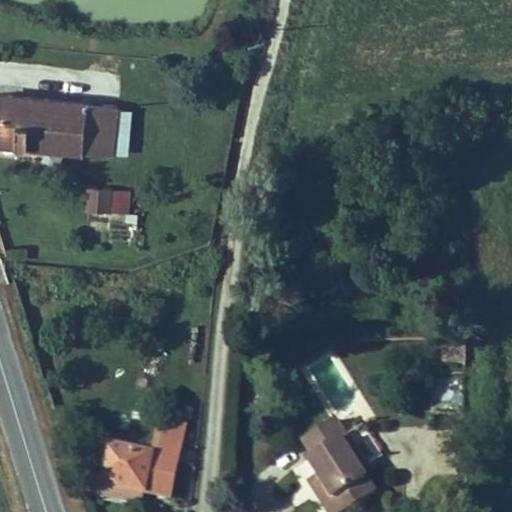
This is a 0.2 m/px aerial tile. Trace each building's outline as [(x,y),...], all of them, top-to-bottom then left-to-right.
[(101,125),(0,113),(0,163),(96,176),(101,125)] [(128,128),(101,125),(96,176),(124,179),(128,128)] [(96,202),(93,223),(117,226),(119,205),(96,202)] [(325,479),(343,506),(380,484),(346,432),(355,426),(342,406),(311,425),(321,442),(312,448),(331,474),(325,479)] [(126,506),(186,499),(196,498),(191,466),(185,421),(161,424),(165,457),(119,462),(126,506)]
